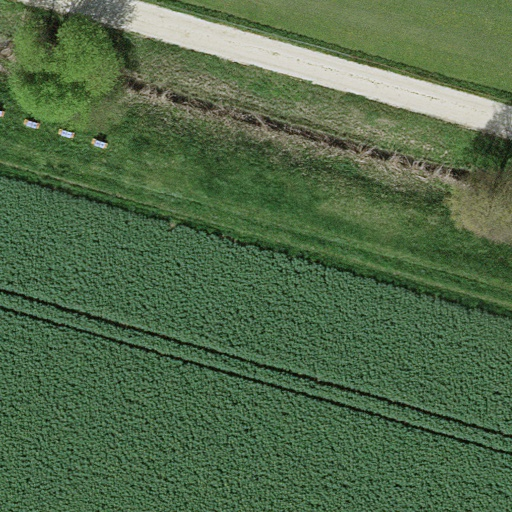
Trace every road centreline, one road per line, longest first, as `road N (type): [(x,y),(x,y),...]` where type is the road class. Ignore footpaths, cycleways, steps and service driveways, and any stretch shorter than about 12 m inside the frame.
road 1 (track): [(511,282),(0,139)]
road 2 (track): [(30,0),(511,137)]
